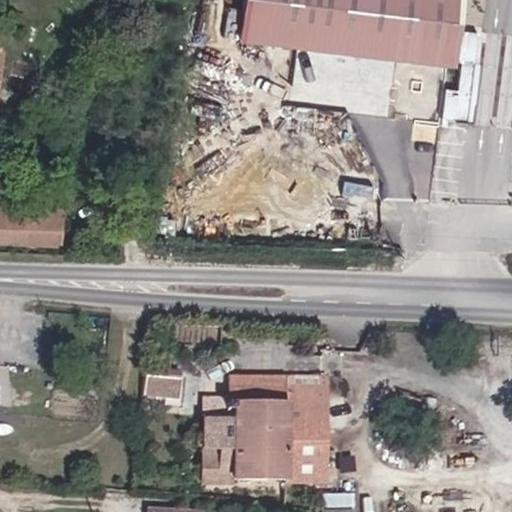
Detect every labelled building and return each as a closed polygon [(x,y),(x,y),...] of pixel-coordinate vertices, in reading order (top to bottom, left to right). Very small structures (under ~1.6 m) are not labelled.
[(449,64),(456,0),(242,0),(238,38),(449,64)] [(153,54),(157,22),(143,19),(139,52),(153,54)] [(487,87),(511,87),(511,34),(496,34),(495,65),(487,65),(487,87)] [(150,173),(155,132),(136,129),(130,170),(150,173)] [(0,243),(59,245),(61,209),(0,206),(0,243)] [(327,376),(226,373),(226,402),(284,403),(282,480),(325,481),(327,376)] [(228,479),(282,480),(284,403),(226,402),(225,417),(197,416),(196,446),(228,447),(228,479)]
